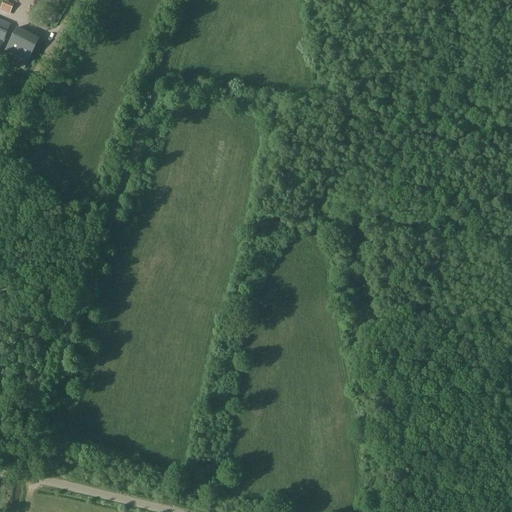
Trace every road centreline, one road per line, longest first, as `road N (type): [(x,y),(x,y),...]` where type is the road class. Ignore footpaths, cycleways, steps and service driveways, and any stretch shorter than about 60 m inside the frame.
road 1 (unclassified): [(0,472),(176,511)]
road 2 (unclassified): [(0,144),(80,0)]
